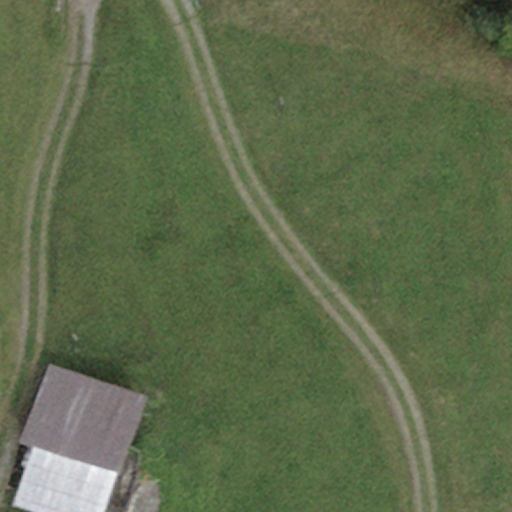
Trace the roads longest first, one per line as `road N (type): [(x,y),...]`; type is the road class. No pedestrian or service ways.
road 1 (track): [(426,511),(402,399),(373,347),(247,181),(174,0)]
road 2 (track): [(83,0),(74,86),(40,209),(30,327),(0,447)]
